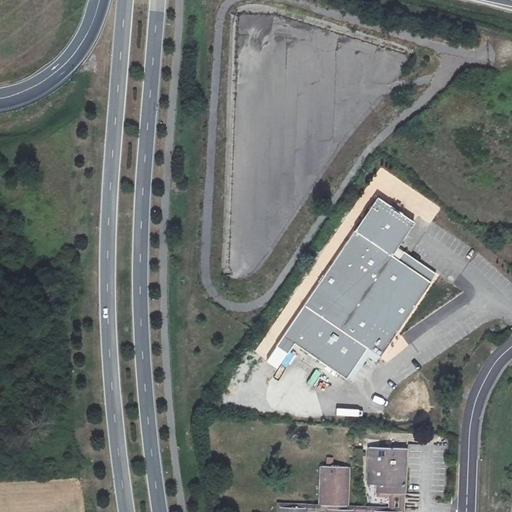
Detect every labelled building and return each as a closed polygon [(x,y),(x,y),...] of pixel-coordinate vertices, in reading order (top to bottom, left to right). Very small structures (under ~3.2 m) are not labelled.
[(397,211),(393,208),(389,205),(389,206),(376,197),(303,305),(283,334),(349,379),(369,350),(380,357),(430,282),(391,256),(413,222),(401,214),(397,211)] [(275,347),(267,359),(277,367),(286,354),(275,347)] [(377,493),(400,494),(404,494),(406,442),(398,441),(398,438),(384,438),(384,448),(368,447),(367,485),(377,485),(377,493)] [(320,505),(346,506),(348,467),(322,466),(320,505)] [(400,494),(377,493),(377,496),(389,497),(389,508),(346,506),(320,505),(279,504),(279,507),(305,508),(305,511),(318,511),(318,509),(327,509),(353,510),(353,511),(373,511),(400,511),(400,509),(399,509),(399,508),(394,508),(394,497),(399,497),(400,494)]
